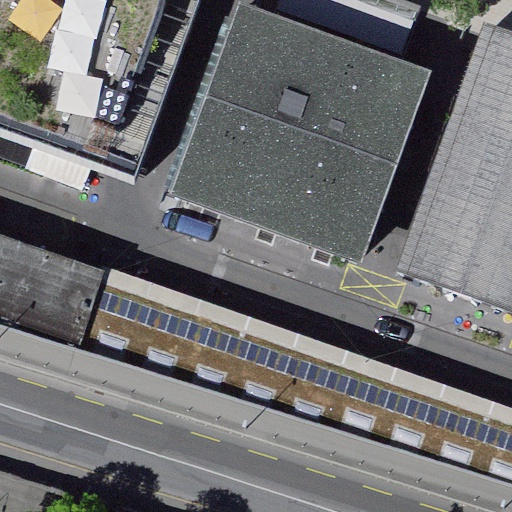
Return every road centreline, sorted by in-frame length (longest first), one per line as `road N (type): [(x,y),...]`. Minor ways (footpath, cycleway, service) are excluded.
road 1 (residential): [(511,374),(0,197)]
road 2 (tertiary): [(0,407),(319,511)]
